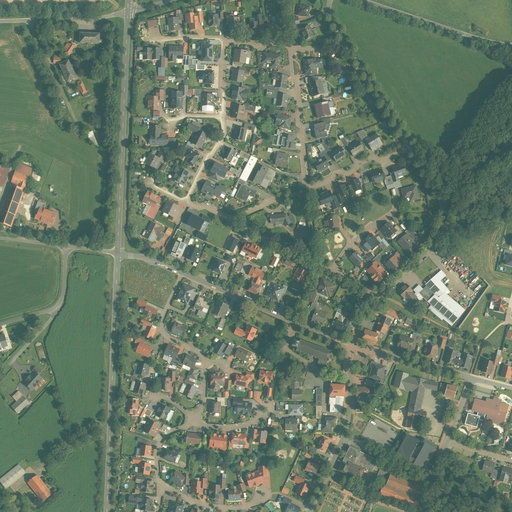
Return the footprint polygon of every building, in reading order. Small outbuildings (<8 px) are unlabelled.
[(309,7),(298,5),(297,15),(308,16),(309,7)] [(196,14),(186,15),(187,24),(190,23),(191,30),(200,29),(199,22),(199,17),(196,18),(196,14)] [(217,15),(209,16),(209,19),(209,20),(209,22),(210,23),(210,26),(218,26),(217,15)] [(263,15),(256,16),(256,23),(258,23),(259,25),(264,24),(263,15)] [(238,18),(234,19),(234,16),(226,16),(227,22),(229,22),(230,31),(240,30),(239,25),(239,18),(238,18)] [(176,18),(168,19),(170,31),(179,31),(178,21),(178,18),(176,18)] [(278,22),(267,23),(268,33),(279,32),(278,22)] [(259,25),(258,23),(256,23),(249,23),(250,28),(249,29),(249,32),(250,33),(250,34),(259,33),(259,27),(259,26),(259,25)] [(311,32),(308,26),(300,30),(305,40),(313,36),(311,32)] [(100,34),(80,33),(80,43),(99,44),(100,34)] [(72,43),(65,53),(69,56),(76,45),(72,43)] [(196,50),(202,50),(202,62),(212,62),(212,46),(205,46),(205,43),(200,43),(200,44),(196,44),(196,50)] [(183,48),(170,47),(169,58),(170,58),(170,61),(176,61),(176,58),(183,58),(183,48)] [(152,60),(152,49),(144,49),(144,54),(143,54),(143,60),(152,60)] [(161,49),(152,49),(152,60),(158,60),(160,60),(161,58),(161,49)] [(246,52),(236,51),(235,61),(242,62),(245,62),(245,57),(249,58),(250,53),(246,52)] [(280,56),(267,54),(266,56),(263,56),(263,57),(262,62),(263,61),(272,63),(271,68),(279,69),(280,56)] [(315,60),(304,61),(305,66),(304,66),(305,75),(315,74),(314,68),(323,67),(322,60),(315,60)] [(77,78),(69,61),(60,65),(68,82),(77,78)] [(241,71),(234,70),(232,81),(242,82),(243,73),(244,72),(241,71)] [(214,72),(200,71),(200,77),(204,77),(204,83),(213,84),(214,72)] [(287,76),(275,74),(275,79),(278,80),(276,88),(286,89),(287,81),(286,81),(287,76)] [(314,82),(309,83),(313,97),(323,95),(321,88),(322,88),(320,80),(314,82)] [(87,92),(82,82),(78,84),(83,94),(87,92)] [(241,89),(234,87),(233,92),(232,98),(231,99),(242,101),(243,96),(246,97),(247,90),(241,89)] [(164,91),(156,91),(156,98),(160,98),(160,100),(164,100),(164,91)] [(288,96),(278,94),(277,106),(286,107),(288,96)] [(206,95),(203,95),(203,97),(203,102),(202,102),(202,107),(213,108),(213,101),(212,101),(213,95),(206,95)] [(156,98),(153,98),(153,99),(149,99),(149,103),(148,103),(148,110),(159,110),(160,100),(160,98),(156,98)] [(181,98),(172,98),(172,108),(181,109),(181,98)] [(324,103),(314,105),(318,118),(330,116),(329,108),(333,107),(333,106),(333,102),(327,104),(327,102),(324,103)] [(244,107),(234,105),(232,118),(242,120),(244,110),(245,107),(244,107)] [(282,115),(277,114),(277,116),(276,121),(280,122),(280,127),(289,129),(290,123),(291,117),(282,115)] [(325,131),(324,128),(326,127),(325,125),(325,123),(323,123),(314,126),(315,129),(314,130),(317,139),(327,137),(326,132),(327,131),(327,130),(325,131)] [(160,127),(151,127),(151,140),(153,140),(153,145),(166,145),(167,145),(167,139),(167,136),(160,136),(160,127)] [(246,130),(236,128),(233,139),(244,141),(246,130)] [(364,130),(357,133),(362,142),(368,138),(364,130)] [(207,136),(198,131),(191,143),(201,148),(207,136)] [(287,136),(283,135),(283,137),(281,147),(291,149),(294,137),(287,136)] [(377,135),(371,139),(370,139),(366,141),(372,151),(383,145),(377,135)] [(348,144),(344,138),(340,140),(344,147),(348,144)] [(176,139),(167,139),(167,145),(166,145),(166,148),(171,148),(176,139)] [(359,141),(348,148),(353,157),(364,150),(359,141)] [(330,150),(326,143),(323,143),(321,143),(325,150),(326,152),(330,150)] [(341,147),(331,154),(336,162),(346,156),(341,147)] [(236,152),(228,148),(223,158),(231,162),(230,163),(234,166),(238,159),(233,157),(236,152)] [(193,151),(188,149),(185,155),(189,157),(187,163),(194,167),(200,155),(193,151)] [(326,152),(325,150),(321,153),(324,157),(326,160),(330,157),(326,152)] [(251,156),(241,151),(239,155),(249,160),(251,156)] [(167,156),(160,152),(157,158),(159,159),(158,161),(163,163),(167,156)] [(157,158),(150,154),(145,163),(151,166),(151,167),(153,168),(154,167),(155,168),(157,164),(157,163),(158,161),(159,159),(157,158)] [(287,156),(279,154),(276,165),(285,167),(287,156)] [(249,160),(239,179),(246,182),(258,160),(251,156),(249,160)] [(324,157),(314,164),(316,168),(317,167),(320,171),(329,165),(326,160),(324,157)] [(228,170),(216,163),(214,167),(215,167),(212,171),(212,172),(210,176),(217,180),(220,176),(224,178),(228,170)] [(32,169),(18,164),(15,173),(29,178),(32,169)] [(403,165),(398,167),(398,166),(392,168),(394,173),(396,178),(406,174),(403,165)] [(182,169),(178,167),(177,170),(176,172),(179,174),(178,176),(180,177),(178,181),(176,180),(176,181),(184,185),(187,180),(186,180),(188,177),(190,173),(182,169)] [(239,171),(231,167),(229,172),(237,175),(239,171)] [(274,173),(263,167),(260,172),(259,172),(253,182),(266,189),(270,181),(271,182),(273,177),(272,176),(274,173)] [(381,170),(370,174),(373,183),(384,179),(381,170)] [(15,173),(12,181),(12,182),(11,184),(2,208),(16,213),(29,178),(15,173)] [(358,179),(350,183),(351,186),(354,192),(361,190),(361,189),(359,185),(360,185),(359,184),(360,184),(358,179)] [(400,180),(397,181),(393,183),(394,184),(395,189),(401,187),(400,180)] [(217,187),(206,182),(202,191),(208,194),(209,193),(212,195),(212,196),(217,187)] [(247,187),(244,186),(242,185),(236,197),(245,202),(249,194),(255,197),(257,191),(248,187),(247,187)] [(344,185),(336,188),(339,195),(340,198),(342,197),(348,195),(346,188),(344,185)] [(351,186),(346,188),(348,195),(349,197),(355,195),(354,192),(351,186)] [(415,186),(402,190),(404,198),(411,196),(413,200),(419,198),(415,186)] [(330,191),(317,196),(321,206),(333,200),(330,191)] [(159,198),(148,192),(143,201),(154,207),(155,207),(156,204),(159,198)] [(340,198),(339,195),(336,196),(339,205),(344,202),(342,197),(340,198)] [(178,207),(169,202),(164,212),(172,216),(170,219),(177,223),(181,213),(176,211),(178,207)] [(154,207),(149,217),(153,219),(160,206),(156,204),(155,207),(154,207)] [(16,213),(2,208),(0,214),(0,222),(11,227),(16,213)] [(56,214),(41,208),(39,213),(38,212),(36,218),(43,221),(42,222),(48,224),(48,223),(52,224),(56,214)] [(193,214),(188,224),(200,231),(205,221),(193,214)] [(286,214),(270,216),(270,220),(271,220),(271,223),(275,223),(283,222),(285,226),(291,224),(286,214)] [(335,216),(327,217),(329,229),(338,227),(338,223),(338,222),(338,220),(337,220),(337,217),(336,216),(335,216)] [(164,229),(152,223),(144,237),(152,241),(156,234),(162,237),(163,234),(162,233),(164,229)] [(393,229),(388,223),(381,229),(389,238),(396,232),(394,229),(393,229)] [(402,232),(397,226),(394,229),(396,232),(399,235),(402,232)] [(207,236),(199,232),(196,237),(205,241),(207,236)] [(379,243),(371,234),(364,241),(372,250),(379,243)] [(415,244),(406,234),(398,242),(402,247),(403,246),(407,251),(415,244)] [(238,240),(231,237),(226,250),(233,253),(238,240)] [(169,254),(181,259),(187,246),(176,241),(169,254)] [(387,247),(382,241),(379,243),(381,245),(379,246),(383,251),(387,247)] [(201,251),(191,246),(189,252),(199,256),(201,251)] [(199,256),(189,252),(186,257),(196,262),(199,256)] [(356,252),(349,259),(357,267),(364,261),(358,254),(356,252)] [(402,259),(397,253),(394,255),(395,256),(400,261),(402,259)] [(371,261),(366,255),(363,258),(369,264),(371,261)] [(395,256),(386,265),(393,272),(402,263),(400,261),(395,256)] [(293,262),(284,258),(282,262),(291,266),(293,262)] [(218,261),(214,271),(222,274),(226,264),(218,261)] [(239,261),(235,269),(241,272),(245,263),(239,261)] [(379,266),(375,262),(372,265),(373,266),(367,271),(378,283),(386,276),(382,272),(383,271),(379,266)] [(254,280),(253,280),(252,282),(251,282),(248,291),(257,295),(261,287),(258,285),(261,281),(262,281),(266,273),(252,267),(248,275),(255,278),(254,280)] [(308,273),(299,269),(298,269),(295,275),(293,279),(302,284),(308,273)] [(446,276),(441,271),(426,284),(427,286),(430,290),(440,281),(446,276)] [(335,286),(323,280),(323,281),(320,286),(317,292),(321,294),(322,293),(323,293),(330,296),(335,286)] [(447,290),(440,281),(430,290),(435,295),(428,302),(453,324),(465,311),(446,295),(450,292),(448,290),(447,290)] [(271,282),(265,296),(278,302),(284,288),(271,282)] [(406,284),(398,292),(404,299),(405,298),(411,292),(412,291),(406,284)] [(183,285),(176,301),(187,306),(194,290),(183,285)] [(427,286),(420,293),(428,302),(435,295),(430,290),(427,286)] [(312,292),(309,301),(313,302),(315,303),(318,294),(312,292)] [(411,292),(405,298),(410,304),(417,298),(411,292)] [(497,300),(500,301),(501,297),(493,295),(491,302),(496,303),(497,300)] [(199,296),(194,308),(202,311),(199,317),(204,319),(210,307),(204,304),(205,302),(204,301),(205,299),(199,296)] [(147,302),(139,298),(136,304),(137,305),(137,303),(143,305),(142,307),(145,308),(146,306),(147,302)] [(494,311),(503,313),(506,302),(500,301),(497,300),(496,303),(494,311)] [(228,306),(218,302),(213,314),(223,318),(228,306)] [(153,309),(148,306),(147,307),(146,306),(145,308),(146,309),(144,315),(147,317),(148,318),(150,318),(153,319),(157,311),(154,310),(153,309)] [(401,315),(387,307),(385,312),(399,319),(401,315)] [(326,315),(316,310),(312,319),(323,323),(326,315)] [(381,315),(375,330),(379,332),(385,335),(392,320),(381,315)] [(344,324),(341,322),(338,320),(337,320),(333,328),(337,330),(338,330),(345,333),(348,326),(348,325),(350,320),(346,318),(344,324)] [(222,319),(218,327),(223,329),(227,320),(226,320),(226,321),(222,319)] [(176,323),(174,327),(172,332),(181,336),(185,327),(176,323)] [(149,327),(147,326),(147,327),(145,331),(146,331),(144,336),(151,339),(153,335),(154,334),(154,333),(155,330),(149,327)] [(248,326),(245,332),(237,328),(234,334),(243,338),(242,338),(251,342),(257,330),(248,326)] [(375,333),(370,332),(370,330),(366,329),(365,331),(365,330),(362,340),(376,344),(380,345),(382,339),(377,338),(378,334),(379,332),(375,330),(375,333)] [(421,335),(413,333),(412,339),(413,340),(413,342),(418,343),(421,335)] [(5,335),(0,336),(0,349),(8,347),(5,335)] [(412,339),(401,336),(398,347),(405,349),(410,351),(413,342),(413,340),(412,339)] [(145,341),(137,337),(134,343),(140,345),(140,344),(143,345),(145,341)] [(447,341),(440,339),(438,347),(444,349),(445,345),(447,341)] [(331,351),(300,340),(299,343),(294,341),(292,346),(297,348),(296,351),(319,359),(317,364),(326,367),(327,362),(331,360),(332,360),(331,360),(333,356),(333,355),(331,352),(331,351)] [(226,346),(220,343),(218,345),(217,345),(216,345),(215,346),(215,347),(216,348),(213,351),(219,355),(223,354),(224,353),(225,353),(229,346),(227,345),(226,346)] [(241,345),(236,343),(233,349),(232,351),(236,353),(239,348),(241,345)] [(143,345),(140,344),(140,345),(137,352),(148,357),(152,349),(143,345)] [(438,347),(428,344),(426,349),(425,350),(424,351),(425,353),(425,355),(435,358),(438,347)] [(179,350),(168,346),(164,355),(172,358),(175,359),(176,357),(179,350)] [(233,349),(229,346),(225,353),(229,356),(232,351),(233,349)] [(239,348),(236,353),(236,355),(240,357),(239,358),(244,360),(248,352),(239,348)] [(457,352),(448,350),(444,362),(454,365),(454,364),(460,366),(462,360),(461,360),(460,360),(460,358),(459,357),(459,359),(455,358),(457,352)] [(472,357),(463,354),(461,360),(462,360),(460,366),(468,369),(470,361),(472,357)] [(500,357),(493,355),(491,362),(493,363),(493,364),(497,365),(500,357)] [(197,360),(187,356),(184,362),(183,364),(184,364),(193,368),(194,367),(197,360)] [(175,359),(172,358),(170,364),(177,367),(180,360),(180,359),(176,357),(175,359)] [(184,362),(180,360),(177,367),(176,368),(181,370),(182,368),(184,364),(183,364),(184,362)] [(487,363),(484,362),(483,364),(482,364),(482,367),(482,368),(481,371),(491,374),(491,371),(492,371),(493,368),(492,368),(493,364),(493,363),(491,362),(488,362),(487,363)] [(301,366),(292,363),(291,369),(299,372),(301,366)] [(148,366),(139,364),(137,374),(144,376),(147,374),(148,372),(148,370),(147,370),(148,366)] [(193,368),(184,364),(182,368),(190,371),(188,376),(196,380),(199,374),(197,373),(199,370),(194,367),(193,368)] [(385,367),(373,364),(372,368),(373,368),(371,377),(377,378),(376,379),(381,380),(382,376),(385,367)] [(511,368),(510,368),(503,366),(501,377),(510,379),(511,371),(511,369),(511,368)] [(272,373),(260,371),(259,381),(263,381),(264,382),(266,382),(267,381),(270,382),(271,377),(272,378),(272,373)] [(35,372),(31,376),(30,376),(26,380),(27,381),(24,383),(32,390),(42,379),(35,372)] [(415,379),(406,376),(406,374),(398,372),(394,387),(404,389),(413,391),(415,379)] [(300,377),(288,373),(286,379),(290,380),(299,382),(300,377)] [(224,375),(212,374),(211,385),(212,385),(211,389),(212,389),(213,389),(216,389),(217,389),(217,385),(224,385),(224,375)] [(246,377),(237,376),(236,377),(235,378),(236,379),(236,381),(235,382),(235,383),(235,385),(246,387),(248,378),(246,377)] [(413,391),(409,408),(407,418),(405,428),(416,430),(418,420),(424,421),(426,412),(420,411),(424,388),(437,390),(438,383),(426,381),(426,380),(416,378),(415,379),(413,391)] [(169,379),(161,379),(161,389),(170,389),(171,381),(171,379),(169,379)] [(364,387),(358,386),(358,389),(357,389),(357,396),(358,396),(357,400),(364,401),(364,399),(365,398),(367,398),(367,395),(369,395),(369,387),(373,388),(375,382),(366,379),(364,385),(364,387)] [(299,382),(290,380),(290,391),(292,391),(292,400),(302,400),(302,391),(299,391),(299,382)] [(139,383),(137,382),(134,392),(143,395),(146,384),(139,383)] [(457,388),(441,384),(440,389),(446,391),(445,395),(454,398),(457,388)] [(193,387),(188,385),(183,395),(192,399),(196,389),(193,387)] [(345,386),(331,385),(330,396),(331,396),(330,412),(343,414),(345,386)] [(29,403),(19,391),(12,397),(17,402),(12,407),(17,413),(29,403)] [(243,399),(234,398),(233,407),(238,407),(238,402),(242,402),(243,399)] [(493,401),(486,399),(485,402),(475,399),(472,411),(487,415),(486,418),(497,421),(496,424),(503,426),(506,414),(498,412),(498,410),(499,410),(501,400),(494,398),(493,401)] [(138,400),(129,399),(128,414),(132,414),(133,410),(138,410),(138,400)] [(251,404),(242,403),(242,402),(238,402),(238,407),(238,406),(240,406),(240,414),(245,414),(245,415),(246,416),(247,416),(248,417),(249,416),(250,415),(250,414),(251,414),(251,404)] [(217,403),(210,403),(210,413),(215,413),(216,412),(219,412),(219,413),(219,406),(219,403),(217,403)] [(162,405),(156,416),(165,420),(170,409),(162,405)] [(335,418),(323,417),(322,425),(324,425),(323,431),(330,431),(330,425),(335,426),(335,418)] [(160,426),(149,420),(146,425),(146,426),(143,431),(154,437),(157,431),(158,432),(158,431),(157,431),(160,426)] [(290,420),(286,420),(286,429),(286,428),(291,428),(291,430),(297,430),(297,424),(297,420),(296,420),(294,420),(292,420),(290,420)] [(257,432),(256,439),(256,440),(258,440),(257,442),(265,443),(267,432),(262,431),(262,432),(257,432)] [(201,435),(188,434),(187,443),(200,444),(201,435)] [(216,435),(212,434),(212,435),(211,435),(210,445),(216,445),(216,447),(225,448),(227,437),(226,437),(226,436),(222,436),(222,437),(218,437),(217,436),(216,436),(216,435)] [(246,435),(233,434),(232,443),(244,445),(245,445),(246,438),(246,435)] [(422,443),(408,435),(397,455),(407,461),(406,463),(413,467),(414,465),(424,470),(437,446),(425,439),(422,443)] [(331,441),(321,437),(317,448),(325,452),(328,444),(329,445),(331,441)] [(144,446),(141,446),(140,455),(149,457),(151,447),(148,447),(144,446)] [(378,460),(350,447),(346,455),(343,462),(350,465),(347,472),(348,473),(350,470),(354,471),(353,474),(360,478),(364,470),(371,474),(378,460)] [(172,452),(167,450),(164,458),(167,459),(167,460),(171,462),(171,461),(175,462),(177,454),(178,454),(172,452)] [(495,464),(485,461),(482,470),(491,473),(492,473),(493,469),(495,464)] [(310,463),(309,462),(306,470),(315,474),(319,466),(318,466),(314,464),(310,463)] [(343,462),(342,462),(338,471),(346,475),(347,472),(350,465),(343,462)] [(143,464),(140,463),(139,473),(149,475),(150,465),(143,464)] [(19,465),(0,479),(0,481),(6,489),(26,473),(19,465)] [(267,467),(259,467),(259,471),(258,471),(260,477),(261,476),(268,476),(267,467)] [(511,477),(511,470),(503,468),(502,472),(501,477),(507,479),(511,480),(511,477)] [(255,473),(246,476),(246,478),(246,479),(246,481),(248,481),(250,487),(254,485),(255,486),(258,485),(258,484),(262,483),(260,477),(258,471),(255,472),(255,473)] [(184,477),(176,472),(174,474),(174,475),(173,476),(173,477),(171,479),(180,486),(182,483),(185,478),(184,477)] [(424,488),(391,474),(386,486),(384,491),(418,505),(420,499),(420,498),(424,488)] [(37,475),(28,483),(33,489),(42,482),(37,475)] [(305,479),(296,476),(294,481),(300,484),(301,483),(303,483),(305,479)] [(223,479),(219,479),(218,486),(221,486),(221,488),(226,489),(226,480),(223,479)] [(145,482),(143,481),(143,483),(141,492),(151,493),(152,490),(153,486),(152,486),(153,483),(145,482)] [(368,488),(360,484),(358,489),(371,495),(377,484),(372,481),(368,488)] [(42,482),(33,489),(43,502),(52,494),(42,482)] [(202,483),(195,482),(193,482),(192,483),(192,485),(192,492),(196,493),(196,494),(202,495),(202,488),(203,483),(202,483)] [(241,485),(236,486),(238,491),(240,490),(240,493),(247,491),(244,483),(241,485)] [(303,483),(301,483),(300,484),(299,488),(298,488),(297,491),(297,492),(296,493),(304,497),(309,486),(303,483)] [(418,505),(384,491),(386,486),(384,485),(379,496),(393,502),(394,500),(416,509),(418,505)] [(218,486),(211,486),(211,490),(210,490),(210,494),(211,494),(210,498),(220,499),(221,488),(221,486),(218,486)] [(238,491),(229,491),(229,500),(240,499),(240,493),(240,490),(238,491)] [(292,500),(284,497),(282,502),(289,505),(290,504),(292,500)] [(145,499),(142,499),(142,502),(141,510),(150,511),(152,500),(145,499)] [(182,511),(184,506),(172,502),(169,511),(182,511)]
